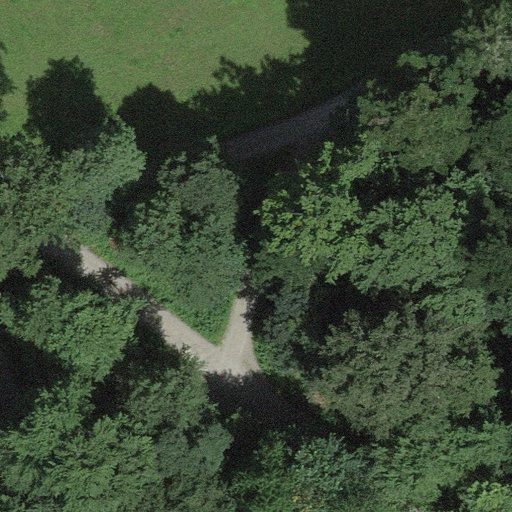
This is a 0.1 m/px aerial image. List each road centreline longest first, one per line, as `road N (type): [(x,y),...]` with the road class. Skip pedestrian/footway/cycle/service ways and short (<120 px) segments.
road 1 (track): [(0,159),(87,164),(211,153),(323,111),(511,8)]
road 2 (track): [(230,357),(0,200)]
road 3 (track): [(323,111),(230,357)]
road 4 (track): [(409,511),(230,357)]
road 5 (track): [(230,357),(172,511)]
road 6 (track): [(0,357),(47,511)]
